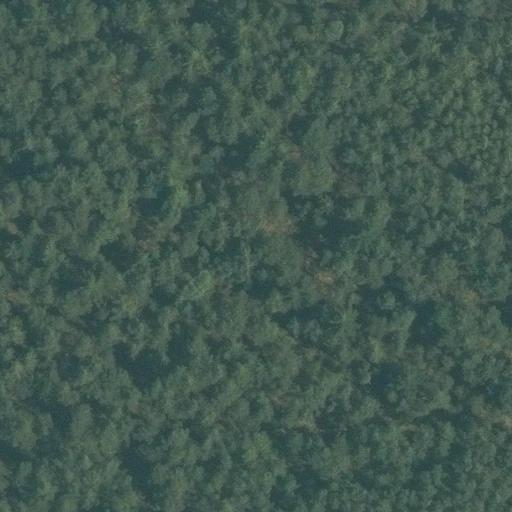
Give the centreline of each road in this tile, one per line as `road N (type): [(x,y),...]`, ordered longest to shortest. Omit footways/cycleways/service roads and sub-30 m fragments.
road 1 (track): [(0,405),(167,427),(306,434),(444,428),(511,436)]
road 2 (track): [(162,0),(511,30)]
